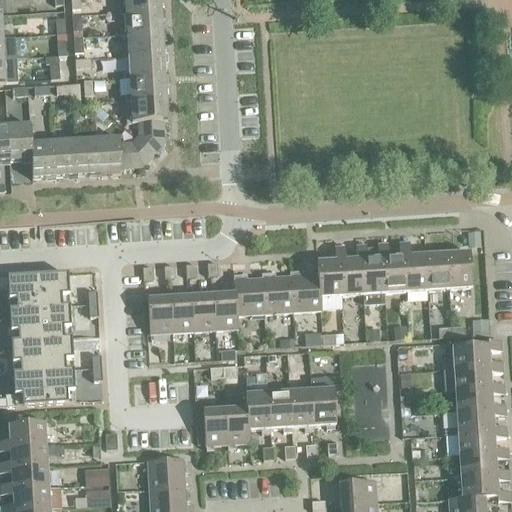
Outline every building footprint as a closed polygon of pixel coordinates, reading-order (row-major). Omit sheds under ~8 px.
[(52,0),(54,10),(62,9),(61,0),(52,0)] [(78,0),(69,0),(71,13),(79,13),(78,0)] [(118,17),(123,17),(123,16),(160,14),(158,0),(122,0),(123,11),(118,11),(118,17)] [(120,39),(125,39),(125,38),(161,36),(160,14),(123,16),(123,17),(124,33),(119,33),(120,39)] [(71,20),(72,35),(81,35),(80,19),(71,20)] [(54,23),(55,39),(64,38),(63,23),(54,23)] [(121,61),(126,61),(126,60),(163,58),(161,36),(125,38),(125,39),(126,55),(121,55),(121,61)] [(82,48),(81,41),(72,42),(73,57),(82,56),(82,48)] [(56,45),(57,60),(65,60),(64,45),(56,45)] [(122,83),(127,83),(127,82),(164,80),(163,58),(126,60),(126,61),(127,76),(122,77),(122,83)] [(3,64),(0,64),(0,86),(4,87),(3,70),(8,69),(8,63),(3,63),(3,64)] [(74,64),(74,72),(89,71),(89,63),(74,64)] [(48,69),(49,84),(58,83),(57,68),(48,69)] [(123,105),(129,104),(128,104),(165,102),(164,80),(127,82),(127,83),(128,98),(123,98),(123,105)] [(82,85),(83,100),(92,99),(91,84),(82,85)] [(93,94),(103,94),(102,85),(93,85),(93,94)] [(70,98),(70,104),(79,103),(78,88),(70,89),(70,98)] [(55,98),(70,98),(70,89),(55,90),(55,98)] [(48,99),(48,90),(33,91),(33,100),(48,99)] [(27,100),(26,91),(11,92),(11,101),(27,100)] [(136,138),(133,142),(153,159),(163,147),(162,125),(167,124),(165,102),(128,104),(129,104),(129,120),(124,120),(125,127),(136,126),(136,138)] [(11,129),(11,125),(20,124),(19,105),(4,105),(5,124),(5,129),(8,165),(29,164),(30,164),(29,147),(29,142),(28,128),(11,129)] [(0,165),(8,165),(5,129),(0,129),(0,165)] [(94,138),(94,143),(97,179),(120,177),(120,172),(142,171),(153,159),(133,142),(129,146),(117,147),(117,141),(100,142),(100,137),(94,138)] [(72,139),(72,144),(73,144),(75,180),(97,179),(94,143),(78,144),(78,139),(72,139)] [(50,140),(50,145),(51,145),(53,181),(75,180),(73,144),(72,144),(57,145),(56,140),(50,140)] [(30,164),(29,164),(31,183),(53,181),(51,145),(50,145),(35,146),(34,141),(29,142),(29,147),(30,164)] [(466,237),(467,252),(479,251),(478,236),(466,237)] [(398,247),(398,260),(402,260),(405,296),(426,295),(424,259),(409,260),(408,246),(398,247)] [(376,248),(376,253),(377,262),(381,261),(383,298),(405,296),(402,260),(398,260),(387,261),(386,248),(376,248)] [(354,250),(355,263),(359,263),(361,299),(383,298),(381,261),(377,262),(376,253),(365,254),(364,249),(354,250)] [(333,251),(334,264),(338,264),(340,300),(361,299),(359,263),(355,263),(344,264),(343,250),(333,251)] [(468,256),(445,257),(448,294),(470,292),(468,256)] [(445,257),(424,259),(426,295),(448,294),(445,257)] [(315,265),(316,279),(317,279),(318,302),(319,302),(340,300),(338,264),(334,264),(315,265)] [(217,280),(216,267),(206,268),(207,281),(217,280)] [(195,281),(194,269),(184,269),(185,282),(195,281)] [(174,283),(173,270),(163,271),(163,283),(174,283)] [(141,272),(142,285),(152,284),(151,271),(141,272)] [(288,276),(289,280),(291,317),(320,315),(319,302),(318,302),(317,279),(316,279),(302,280),(302,275),(288,276)] [(260,278),(260,282),(263,318),(291,317),(289,280),(274,281),(274,277),(260,278)] [(66,278),(36,280),(38,313),(68,311),(66,278)] [(232,284),(233,297),(234,320),(235,320),(263,318),(260,282),(246,283),(245,279),(232,280),(232,284)] [(36,280),(6,282),(8,315),(38,313),(36,280)] [(96,297),(86,297),(87,310),(96,309),(96,297)] [(233,297),(212,299),(214,335),(236,333),(235,320),(234,320),(233,297)] [(212,299),(190,300),(192,336),(214,335),(212,299)] [(190,300),(169,301),(171,337),(192,336),(190,300)] [(171,337),(169,301),(146,303),(149,339),(171,337)] [(96,309),(87,310),(88,322),(97,322),(96,309)] [(68,311),(38,313),(40,345),(70,343),(68,311)] [(38,313),(8,315),(10,347),(40,345),(38,313)] [(471,340),(487,340),(487,323),(470,324),(471,340)] [(406,344),(405,331),(392,332),(393,345),(406,344)] [(451,342),(450,331),(437,332),(438,342),(451,342)] [(463,331),(450,331),(451,342),(464,341),(463,331)] [(379,346),(378,333),(364,334),(365,347),(379,346)] [(321,339),(321,349),(334,349),(333,338),(321,339)] [(70,343),(40,345),(42,377),(72,375),(70,343)] [(40,345),(10,347),(12,378),(42,377),(40,345)] [(451,351),(452,374),(488,371),(488,367),(487,356),(500,355),(500,345),(486,346),(486,349),(451,351)] [(396,353),(397,364),(405,364),(405,353),(396,353)] [(100,360),(90,361),(91,374),(100,373),(100,360)] [(452,374),(453,395),(489,393),(489,389),(488,378),(502,377),(501,367),(488,367),(488,371),(452,374)] [(235,370),(222,371),(222,381),(235,380),(235,370)] [(222,381),(222,371),(209,372),(209,382),(222,381)] [(100,373),(91,374),(92,386),(101,385),(100,373)] [(72,375),(42,377),(44,408),(74,407),(72,375)] [(4,402),(0,402),(0,411),(6,411),(44,408),(42,377),(12,378),(13,398),(3,399),(4,402)] [(398,379),(399,392),(410,391),(409,378),(398,379)] [(309,385),(310,394),(312,431),(325,430),(325,434),(333,434),(333,429),(334,429),(333,407),(340,407),(339,383),(309,385)] [(453,395),(455,417),(491,415),(490,411),(490,399),(503,398),(502,388),(489,389),(489,393),(453,395)] [(310,394),(288,396),(290,432),(303,431),(303,435),(312,435),(312,431),(310,394)] [(288,396),(266,397),(269,433),(282,432),(282,437),(290,436),(290,432),(288,396)] [(244,398),(245,412),(246,412),(247,434),(248,434),(260,434),(260,438),(269,438),(269,433),(266,397),(244,398)] [(455,417),(456,438),(492,436),(492,432),(491,421),(504,420),(504,410),(490,411),(491,415),(455,417)] [(224,413),(226,449),(226,453),(233,453),(233,449),(248,448),(248,434),(247,434),(246,412),(245,412),(224,413)] [(226,449),(224,413),(202,414),(204,450),(205,450),(205,455),(212,454),(212,450),(226,449)] [(0,455),(9,455),(8,451),(45,449),(43,427),(7,429),(8,445),(0,445),(0,455)] [(456,438),(457,460),(493,458),(493,454),(492,442),(506,442),(505,431),(492,432),(492,436),(456,438)] [(103,438),(104,455),(116,454),(115,438),(103,438)] [(326,448),(327,461),(337,460),(336,447),(326,448)] [(0,477),(10,477),(10,473),(46,470),(45,449),(8,451),(9,455),(9,467),(0,467),(0,477)] [(304,449),(305,462),(315,461),(315,449),(304,449)] [(283,451),(284,463),(294,463),(293,450),(283,451)] [(261,452),(262,465),(272,464),(271,451),(261,452)] [(457,460),(459,481),(495,479),(495,475),(494,464),(507,463),(506,453),(493,454),(493,458),(457,460)] [(417,463),(427,463),(426,454),(417,455),(417,463)] [(146,466),(147,495),(184,493),(183,478),(187,477),(186,464),(182,465),(182,464),(146,466)] [(0,499),(11,498),(11,494),(47,492),(46,470),(10,473),(10,477),(11,488),(0,488),(0,499)] [(459,481),(460,502),(460,503),(483,502),(496,501),(496,497),(495,486),(508,485),(508,474),(495,475),(495,479),(459,481)] [(337,488),(338,510),(375,508),(374,486),(337,488)] [(0,511),(48,511),(47,492),(11,494),(11,498),(12,510),(0,510),(0,511)] [(147,495),(148,511),(184,511),(184,506),(189,506),(188,492),(184,493),(147,495)] [(496,501),(496,507),(510,506),(509,496),(496,497),(496,501)] [(447,503),(447,511),(483,511),(483,502),(460,503),(460,502),(447,503)]
